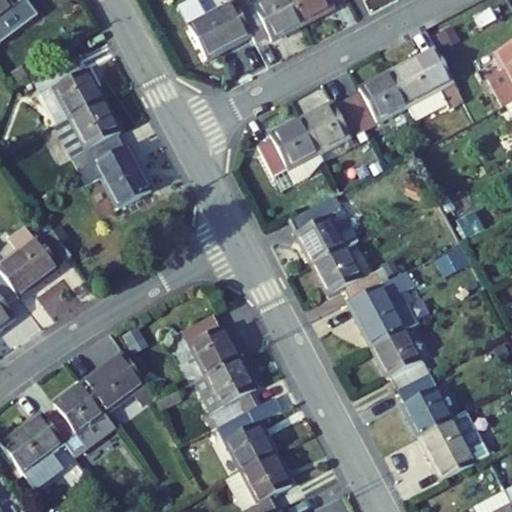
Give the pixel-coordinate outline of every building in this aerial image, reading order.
[(0,0),(0,39),(25,21),(9,0),(0,0)] [(313,35),(294,0),(268,0),(245,12),(263,46),(266,53),(279,46),(281,51),(313,35)] [(294,0),(313,35),(343,20),(342,17),(356,10),(350,0),(294,0)] [(350,0),(356,10),(369,3),(370,5),(380,0),(350,0)] [(263,46),(245,12),(199,36),(217,70),(263,46)] [(63,66),(71,81),(88,71),(89,70),(81,56),(63,66)] [(399,84),(417,118),(447,101),(457,118),(471,111),(444,60),(399,84)] [(511,60),(501,66),(510,83),(492,92),(507,121),(511,118),(511,60)] [(63,97),(82,132),(114,114),(98,84),(96,85),(88,71),(71,81),(58,88),(63,97)] [(357,110),(373,141),(417,118),(399,84),(367,101),(369,104),(357,110)] [(50,104),(69,138),(82,132),(63,97),(50,104)] [(310,131),(328,164),(373,141),(357,110),(342,118),(340,115),(310,131)] [(131,145),(114,114),(82,132),(98,162),(83,170),(90,183),(135,160),(128,146),(131,145)] [(328,164),(310,131),(279,148),(281,150),(268,157),(284,188),(328,164)] [(66,140),(83,170),(98,162),(82,132),(69,138),(66,140)] [(161,202),(138,158),(135,160),(90,183),(98,196),(113,189),(129,218),(161,202)] [(328,164),(284,188),(292,204),(315,192),(332,172),(328,164)] [(367,250),(344,206),(330,213),(354,258),(367,250)] [(354,258),(330,213),(300,229),(307,242),(304,244),(320,275),(354,258)] [(61,238),(7,278),(28,307),(29,308),(69,278),(67,274),(81,264),(61,238)] [(354,258),(320,275),(336,306),(351,299),(358,312),(396,291),(389,278),(370,289),(354,258)] [(14,317),(28,307),(7,278),(0,283),(0,298),(0,345),(23,328),(14,317)] [(413,340),(402,320),(396,309),(416,298),(409,284),(396,291),(358,312),(355,313),(379,358),(413,340)] [(422,309),(416,298),(396,309),(402,320),(422,309)] [(191,341),(214,387),(248,369),(233,338),(229,340),(222,325),(191,341)] [(436,385),(413,340),(379,358),(395,390),(398,388),(406,401),(436,385)] [(134,365),(93,394),(115,424),(156,395),(134,365)] [(265,399),(248,369),(214,387),(230,418),(221,423),(211,428),(218,441),(227,436),(268,415),(262,401),(265,399)] [(459,429),(436,385),(406,401),(413,416),(410,418),(426,446),(459,429)] [(205,392),(221,423),(230,418),(214,387),(205,392)] [(115,424),(93,394),(64,414),(66,416),(54,425),(74,453),(115,424)] [(187,402),(166,413),(171,423),(192,412),(187,402)] [(286,423),(279,409),(268,415),(227,436),(251,481),(284,464),(268,433),(286,423)] [(10,453),(32,483),(74,453),(54,425),(52,423),(10,453)] [(482,472),(459,429),(426,446),(448,490),(482,472)] [(300,495),(284,464),(251,481),(266,511),(281,511),(278,505),(300,495)] [(511,511),(511,502),(511,501),(490,511),(511,511)]
